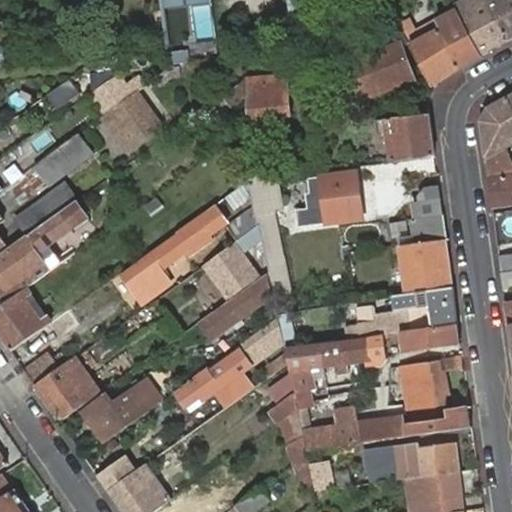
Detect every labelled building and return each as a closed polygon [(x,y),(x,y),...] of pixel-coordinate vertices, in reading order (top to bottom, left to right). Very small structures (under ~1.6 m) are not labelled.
[(194,50),(218,48),(212,0),(161,0),(168,49),(194,50)] [(487,0),(463,0),(457,3),(461,11),(483,53),(509,39),(487,0)] [(511,0),(487,0),(509,39),(511,37),(511,0)] [(461,11),(438,24),(441,30),(461,65),(483,53),(461,11)] [(402,30),(431,85),(461,65),(441,30),(422,40),(414,24),(402,30)] [(362,100),(413,80),(400,45),(349,63),(362,100)] [(123,76),(110,86),(121,99),(132,90),(133,89),(123,76)] [(286,79),(245,80),(245,82),(246,102),(248,136),(285,134),(285,117),(288,117),(286,79)] [(245,82),(224,97),(234,110),(246,102),(245,82)] [(159,127),(132,90),(121,99),(102,113),(128,149),(159,127)] [(480,119),(488,177),(511,173),(511,171),(499,149),(511,141),(511,105),(507,96),(488,106),(480,119)] [(393,162),(436,157),(431,117),(378,125),(380,136),(389,135),(393,162)] [(38,168),(51,187),(97,155),(84,136),(38,168)] [(492,206),(511,203),(511,173),(488,177),(492,206)] [(299,227),(360,219),(354,175),(308,182),(310,196),(306,197),(308,212),(296,214),(299,227)] [(275,296),(279,316),(294,314),(296,313),(276,214),(283,212),(276,177),(250,180),(256,206),(260,225),(264,246),(270,274),(275,296)] [(16,219),(28,236),(77,202),(79,200),(68,184),(16,219)] [(416,219),(444,216),(442,198),(414,201),(416,219)] [(0,290),(3,295),(7,301),(27,287),(51,269),(39,252),(87,218),(77,202),(28,236),(0,256),(0,290)] [(511,203),(492,206),(493,212),(511,209),(511,203)] [(241,239),(260,225),(256,206),(231,225),(241,239)] [(217,227),(206,211),(175,233),(178,236),(124,273),(147,305),(176,284),(163,266),(217,227)] [(408,295),(454,288),(444,216),(416,219),(413,220),(415,239),(401,241),(408,295)] [(264,246),(260,225),(241,239),(236,242),(239,246),(247,257),(264,246)] [(209,267),(229,296),(259,276),(247,257),(239,246),(209,267)] [(511,252),(499,254),(500,266),(511,264),(511,252)] [(511,269),(501,272),(504,290),(511,288),(511,269)] [(213,340),(275,296),(270,274),(201,322),(213,340)] [(0,306),(0,332),(11,349),(52,320),(47,314),(39,320),(25,299),(32,294),(27,287),(7,301),(0,306)] [(361,312),(364,339),(369,338),(405,333),(459,325),(454,288),(408,295),(392,298),(394,314),(377,316),(376,310),(361,312)] [(39,320),(47,314),(32,294),(25,299),(39,320)] [(294,314),(279,316),(280,319),(285,342),(287,350),(300,348),(294,314)] [(280,319),(249,340),(252,345),(213,372),(210,368),(178,390),(188,406),(203,395),(205,398),(285,342),(280,319)] [(459,325),(405,333),(408,354),(462,345),(459,325)] [(306,441),(309,453),(473,429),(470,406),(440,411),(437,391),(448,389),(447,381),(455,380),(452,360),(399,368),(405,416),(357,423),(355,407),(333,411),(334,426),(313,429),(301,371),(363,362),(375,359),(372,337),(364,339),(300,348),(287,350),(287,352),(289,362),(299,407),(306,441)] [(286,364),(289,362),(287,352),(281,356),(286,364)] [(50,353),(26,370),(35,384),(59,367),(50,353)] [(35,384),(61,421),(100,393),(75,356),(59,367),(35,384)] [(280,421),(299,407),(289,362),(286,364),(264,379),(280,402),(269,409),(278,423),(280,421)] [(158,394),(149,380),(132,392),(114,404),(110,399),(108,395),(83,412),(104,441),(167,397),(163,391),(158,394)] [(132,392),(128,387),(110,399),(114,404),(132,392)] [(299,407),(280,421),(290,447),(306,441),(299,407)] [(427,450),(454,446),(454,441),(445,440),(427,443),(427,450)] [(309,453),(306,441),(290,447),(295,463),(309,453)] [(380,460),(384,485),(409,481),(458,474),(454,446),(427,450),(419,451),(418,447),(379,453),(380,460)] [(0,471),(10,466),(0,451),(0,471)] [(295,463),(291,465),(308,488),(315,483),(311,462),(309,453),(295,463)] [(315,483),(317,491),(334,487),(327,459),(311,462),(315,483)] [(99,475),(109,490),(132,473),(122,460),(99,475)] [(367,462),(370,487),(384,485),(380,460),(367,462)] [(109,490),(124,511),(152,511),(172,498),(147,463),(132,473),(109,490)] [(0,511),(32,511),(6,473),(0,477),(0,511)] [(409,481),(413,511),(463,511),(458,474),(409,481)] [(254,511),(270,501),(260,487),(236,505),(241,511),(254,511)] [(193,511),(183,497),(162,511),(193,511)]
